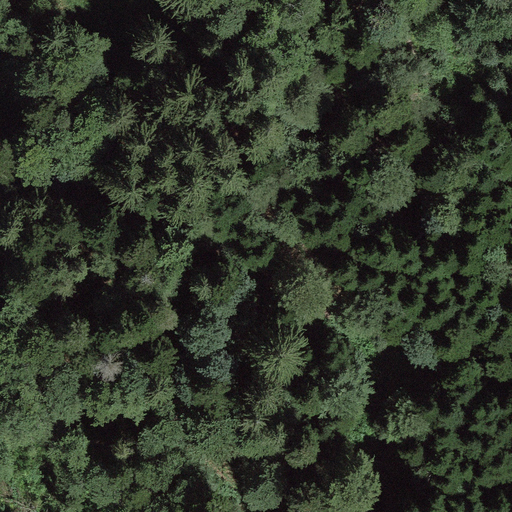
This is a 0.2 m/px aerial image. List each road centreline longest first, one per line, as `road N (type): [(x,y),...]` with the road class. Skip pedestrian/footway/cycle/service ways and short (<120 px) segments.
road 1 (track): [(511,374),(329,311),(0,133)]
road 2 (track): [(511,184),(438,101),(394,0)]
